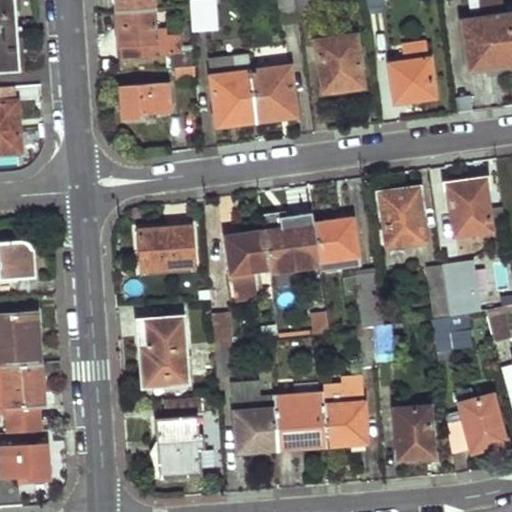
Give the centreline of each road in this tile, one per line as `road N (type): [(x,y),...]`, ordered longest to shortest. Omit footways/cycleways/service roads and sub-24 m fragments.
road 1 (residential): [(511,130),(82,189)]
road 2 (residential): [(82,189),(101,511)]
road 3 (residential): [(511,484),(258,511)]
road 4 (residential): [(68,0),(82,189)]
